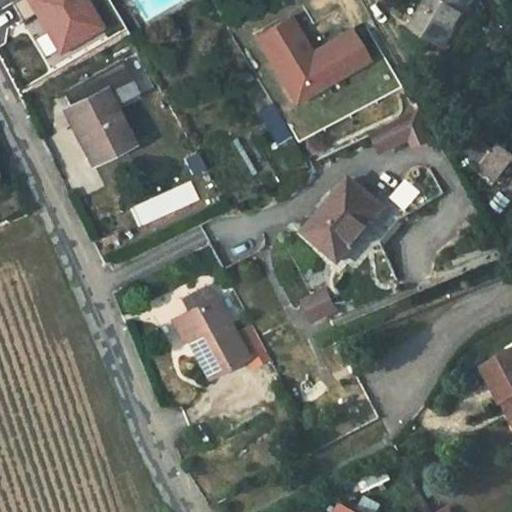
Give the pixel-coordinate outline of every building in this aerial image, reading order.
[(23,20),(36,11),(59,49),(104,21),(91,0),(15,0),(12,2),(23,20)] [(430,0),(415,27),(447,47),(473,0),(430,0)] [(257,37),(294,100),(370,57),(353,29),(310,53),(290,18),(257,37)] [(84,79),(88,89),(107,82),(115,102),(135,94),(123,64),(84,79)] [(131,143),(106,92),(65,112),(89,163),(131,143)] [(290,134),(273,105),(260,112),(277,142),(290,134)] [(403,119),(386,128),(394,145),(412,137),(414,143),(429,136),(418,110),(403,118),(403,119)] [(495,182),(511,158),(511,152),(499,143),(493,151),(487,146),(476,163),(482,167),(480,170),(495,182)] [(196,154),(184,160),(192,175),(205,169),(196,154)] [(343,261),(368,230),(363,226),(380,205),(351,181),(308,231),(343,261)] [(363,226),(368,230),(382,242),(401,222),(380,205),(363,226)] [(327,294),(309,303),(318,319),(336,310),(327,294)] [(177,320),(207,377),(246,357),(216,300),(177,320)] [(511,352),(484,368),(503,403),(511,399),(511,400),(511,352)] [(511,400),(511,399),(503,403),(511,419),(511,400)]
